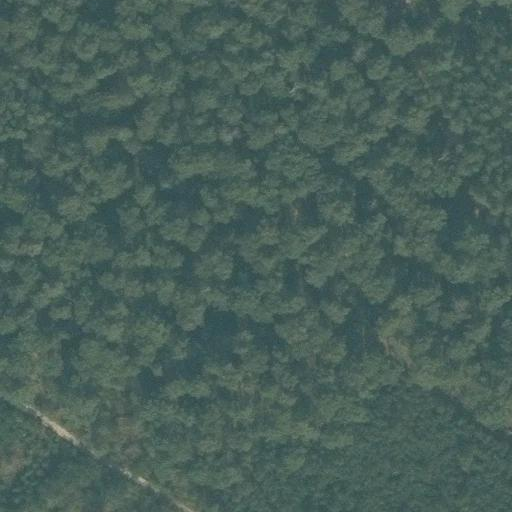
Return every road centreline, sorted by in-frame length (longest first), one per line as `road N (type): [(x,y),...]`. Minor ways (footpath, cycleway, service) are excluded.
road 1 (track): [(511,298),(368,0)]
road 2 (track): [(195,511),(0,388)]
road 3 (track): [(0,175),(64,94),(0,30)]
